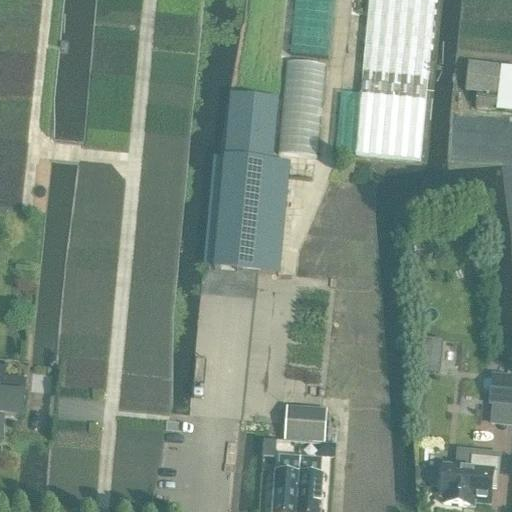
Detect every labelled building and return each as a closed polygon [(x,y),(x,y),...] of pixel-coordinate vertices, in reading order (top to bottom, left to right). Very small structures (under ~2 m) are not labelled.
[(369,0),(364,57),(360,98),(424,104),(429,57),(434,0),(369,0)] [(468,65),(464,93),(476,94),(474,111),(494,113),(499,68),(468,65)] [(419,163),(424,104),(360,98),(355,157),(419,163)] [(214,270),(243,273),(278,276),(280,262),(263,260),(268,206),(284,208),(288,166),(272,164),(278,101),(252,99),(251,103),(230,101),(225,159),(225,160),(214,270)] [(0,435),(2,436),(4,418),(9,419),(10,411),(22,413),(23,397),(25,382),(5,379),(6,371),(0,370),(0,435)] [(492,377),(496,378),(493,406),(490,406),(490,407),(511,409),(511,380),(497,379),(497,377),(492,376),(492,377)] [(327,414),(286,411),(284,443),(325,446),(327,414)] [(264,443),(263,451),(276,452),(277,444),(264,443)] [(321,461),(332,462),(334,448),(322,447),(321,461)] [(444,470),(440,470),(438,486),(442,486),(441,500),(444,501),(443,506),(474,510),(474,506),(490,507),(490,506),(492,491),(496,491),(499,462),(471,459),(470,471),(444,468),(444,470)] [(271,511),(296,511),(299,463),(281,462),(280,476),(274,476),(271,511)] [(299,463),(296,511),(320,511),(323,479),(317,479),(318,465),(299,463)]
